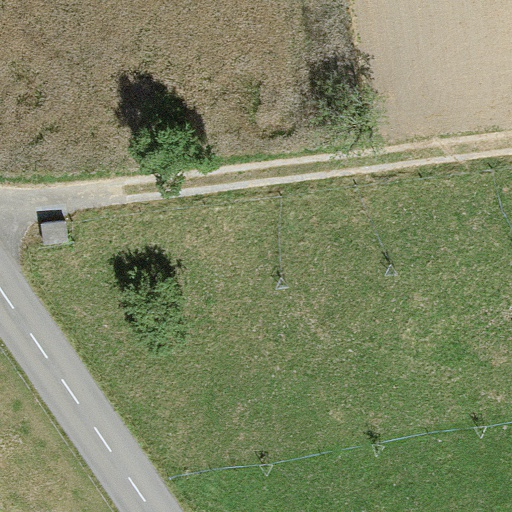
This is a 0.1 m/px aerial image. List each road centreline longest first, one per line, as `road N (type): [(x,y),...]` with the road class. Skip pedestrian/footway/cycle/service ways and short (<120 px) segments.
road 1 (track): [(511,140),(0,201)]
road 2 (tertiary): [(0,287),(153,511)]
